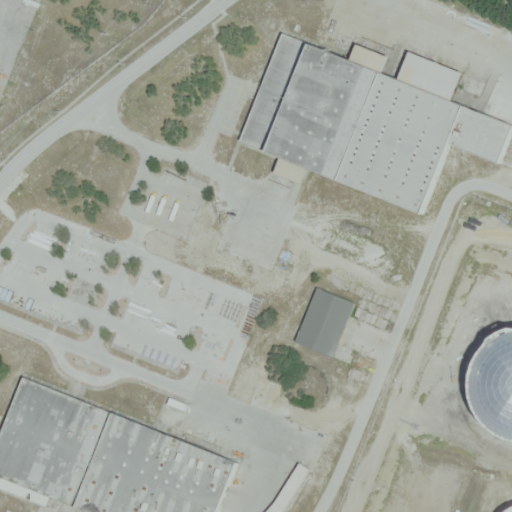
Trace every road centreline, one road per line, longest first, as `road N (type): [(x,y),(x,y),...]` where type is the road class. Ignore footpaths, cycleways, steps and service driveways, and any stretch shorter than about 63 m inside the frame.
road 1 (residential): [(511,193),(481,184),(455,192),(318,511)]
road 2 (residential): [(0,176),(217,0)]
